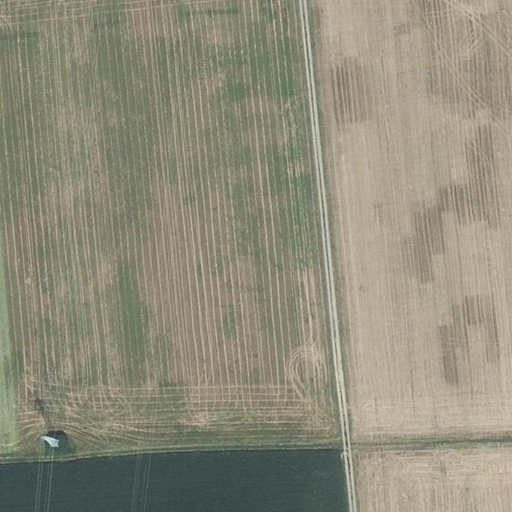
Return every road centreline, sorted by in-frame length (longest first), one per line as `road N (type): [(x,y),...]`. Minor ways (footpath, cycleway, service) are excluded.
road 1 (track): [(353,511),(302,0)]
road 2 (track): [(0,463),(511,441)]
